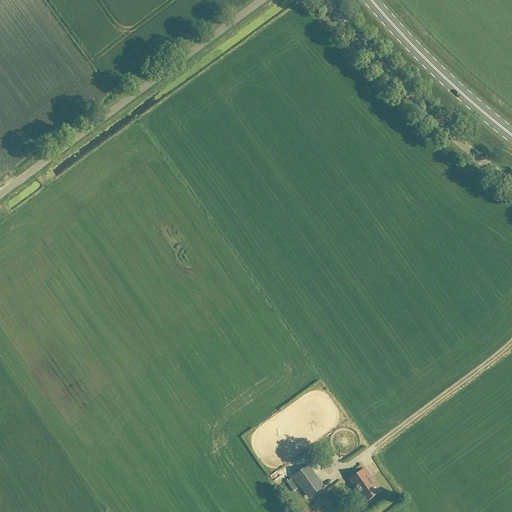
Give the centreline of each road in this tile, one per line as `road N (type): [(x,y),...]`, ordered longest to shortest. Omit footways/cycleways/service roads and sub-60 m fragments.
road 1 (unclassified): [(0,193),(262,0)]
road 2 (unclassified): [(511,186),(399,89),(321,0)]
road 3 (primary): [(511,135),(369,0)]
